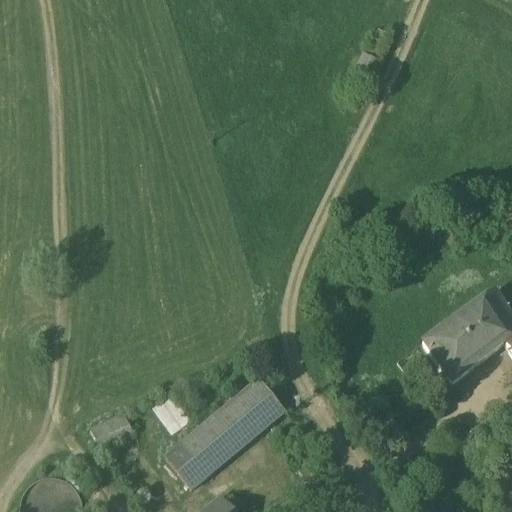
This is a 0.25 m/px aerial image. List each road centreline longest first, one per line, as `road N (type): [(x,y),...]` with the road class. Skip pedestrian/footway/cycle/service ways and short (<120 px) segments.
road 1 (track): [(425,0),(294,271),(285,322),(305,403),(360,488)]
road 2 (track): [(121,511),(63,439),(53,412),(60,128),(45,0)]
